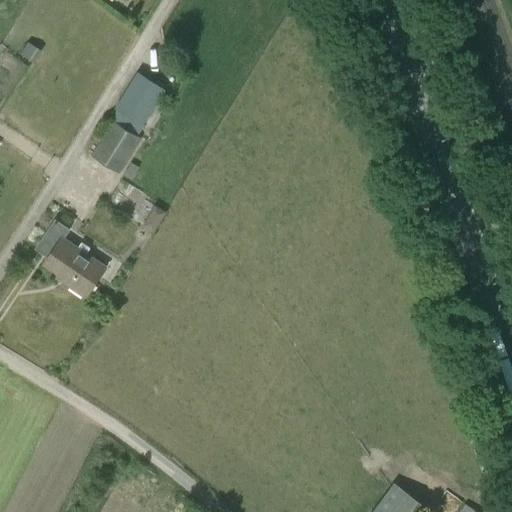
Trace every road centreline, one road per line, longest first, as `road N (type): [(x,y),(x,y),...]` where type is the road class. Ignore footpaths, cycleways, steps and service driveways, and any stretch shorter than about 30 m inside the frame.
road 1 (primary): [(511,365),(380,0)]
road 2 (unclassified): [(221,511),(129,438),(0,356)]
